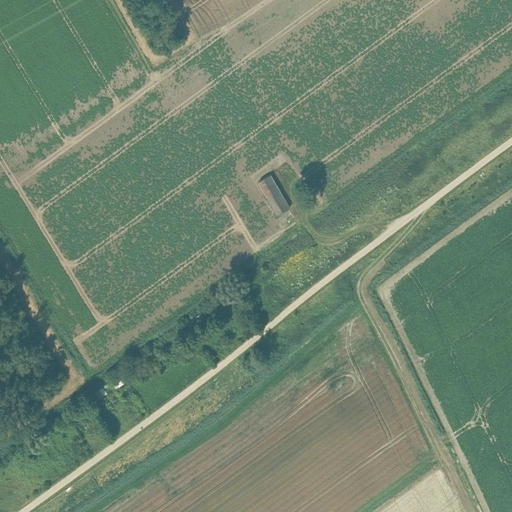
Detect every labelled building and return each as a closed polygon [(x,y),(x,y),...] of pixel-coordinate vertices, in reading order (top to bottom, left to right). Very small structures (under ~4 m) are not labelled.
[(278,214),(290,207),(271,175),(258,182),(278,214)] [(122,386),(135,378),(131,373),(119,381),(122,386)] [(111,384),(100,391),(105,399),(116,392),(111,384)] [(32,449),(45,439),(41,433),(27,443),(32,449)] [(43,454),(56,451),(54,442),(41,445),(43,454)]
